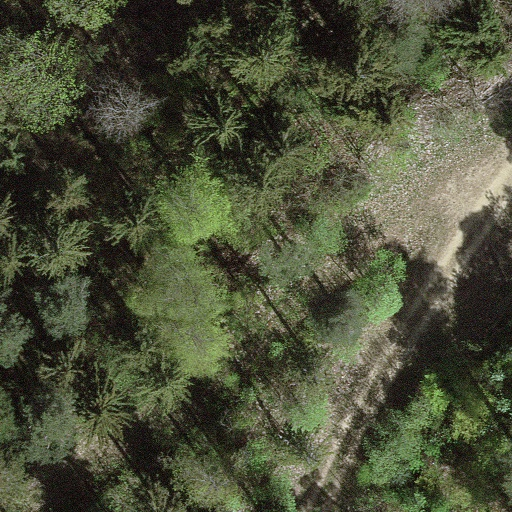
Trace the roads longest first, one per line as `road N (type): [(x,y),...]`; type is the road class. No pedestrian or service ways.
road 1 (track): [(499,193),(454,205),(371,250),(184,397),(1,511)]
road 2 (track): [(511,176),(312,511)]
